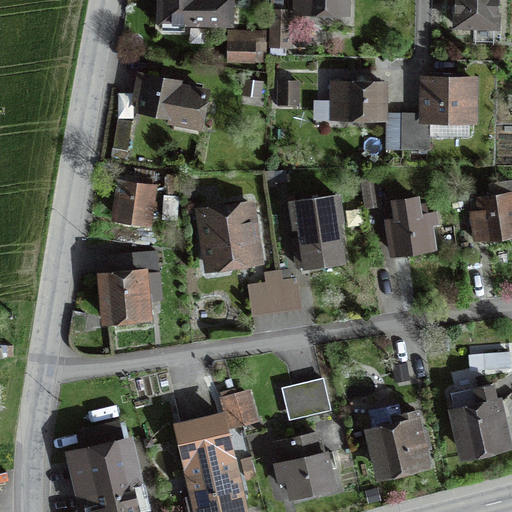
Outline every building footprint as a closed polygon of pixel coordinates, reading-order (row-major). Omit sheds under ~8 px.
[(160,0),(160,21),(231,24),(231,0),(160,0)] [(295,0),(295,12),(344,13),(344,0),(295,0)] [(456,0),(456,25),(496,26),(497,0),(456,0)] [(283,11),(273,11),(272,44),(288,45),(289,21),(283,21),(283,11)] [(144,83),(139,110),(173,117),(173,120),(200,125),(206,92),(179,86),(180,81),(141,73),(139,82),(144,83)] [(430,119),(473,120),(474,80),(424,79),(423,113),(402,112),(401,148),(430,149),(430,119)] [(279,81),(279,103),(297,103),(297,81),(279,81)] [(382,82),(332,82),(332,118),(382,118),(382,82)] [(132,120),(118,118),(112,147),(127,150),(132,120)] [(116,216),(147,220),(151,193),(156,194),(156,188),(151,188),(152,178),(127,175),(126,184),(121,183),(116,216)] [(361,179),(366,208),(380,206),(375,177),(361,179)] [(476,239),(511,234),(511,185),(511,182),(491,185),(493,196),(479,198),(481,210),(472,212),(476,239)] [(297,266),(341,259),(336,220),(340,220),(336,194),(293,201),(297,226),(301,225),(303,237),(293,238),(297,266)] [(393,252),(433,246),(426,205),(417,206),(416,198),(395,201),(397,218),(388,220),(393,252)] [(258,259),(250,204),(201,212),(208,259),(229,256),(230,263),(258,259)] [(106,318),(147,314),(143,272),(159,272),(157,251),(111,254),(113,275),(103,275),(106,318)] [(303,280),(253,289),(258,320),(309,312),(303,280)] [(500,356),(470,358),(470,371),(501,369),(500,356)] [(323,378),(283,387),(285,399),(295,396),(299,416),(330,409),(323,378)] [(452,392),(466,453),(505,444),(491,383),(476,387),(474,380),(453,384),(454,392),(452,392)] [(235,396),(242,421),(255,417),(248,393),(235,396)] [(242,421),(235,396),(223,399),(230,424),(242,421)] [(368,409),(382,472),(428,462),(416,410),(402,413),(399,402),(368,409)] [(187,496),(190,511),(213,511),(239,506),(231,471),(234,470),(222,414),(179,424),(191,480),(194,479),(198,494),(187,496)] [(140,511),(124,440),(119,441),(115,423),(83,430),(87,449),(82,450),(96,507),(91,508),(91,511),(140,511)] [(292,494),(333,484),(326,452),(321,453),(316,432),(276,442),(281,463),(275,464),(279,480),(288,478),(292,494)]
